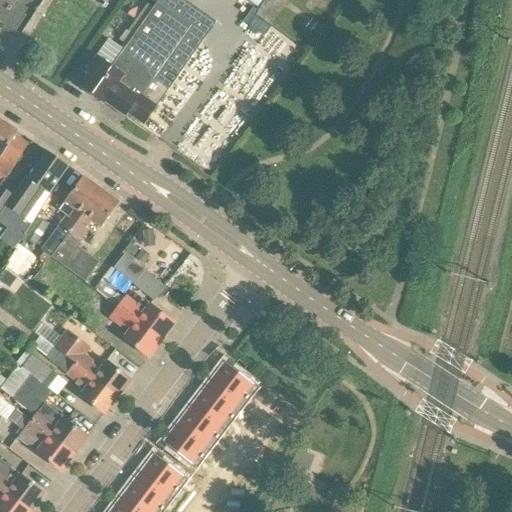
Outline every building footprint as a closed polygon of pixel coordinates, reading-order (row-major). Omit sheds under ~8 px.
[(0,0),(0,21),(3,23),(18,0),(0,0)] [(159,2),(114,65),(126,74),(105,102),(126,117),(129,113),(145,124),(162,100),(146,88),(190,24),(159,2)] [(104,104),(105,102),(126,74),(114,65),(113,67),(98,56),(87,71),(91,74),(81,87),(104,104)] [(0,179),(2,181),(6,176),(7,177),(30,144),(16,135),(18,132),(0,120),(0,179)] [(30,225),(35,223),(52,195),(51,194),(69,167),(46,150),(14,196),(1,187),(0,187),(0,212),(4,208),(30,225)] [(43,252),(51,257),(102,190),(84,178),(66,202),(60,211),(68,216),(53,237),(54,238),(43,252)] [(102,190),(51,257),(86,283),(101,263),(78,247),(82,242),(81,241),(88,230),(86,229),(92,221),(101,228),(119,203),(102,190)] [(153,230),(141,232),(144,249),(155,247),(153,230)] [(21,244),(6,266),(30,283),(45,261),(21,244)] [(125,250),(134,257),(139,251),(131,244),(125,250)] [(144,265),(149,258),(141,252),(136,258),(144,265)] [(114,269),(133,285),(144,272),(124,256),(114,269)] [(120,275),(112,268),(103,279),(112,285),(120,275)] [(0,280),(0,282),(9,289),(16,279),(6,272),(0,280)] [(154,301),(165,288),(144,272),(133,285),(154,301)] [(115,296),(101,285),(96,292),(110,303),(115,296)] [(126,298),(119,308),(161,341),(175,323),(149,304),(144,311),(126,298)] [(161,341),(119,308),(105,325),(148,358),(161,341)] [(89,348),(68,332),(55,349),(118,397),(131,380),(107,362),(100,372),(92,365),(93,363),(84,356),(89,348)] [(34,348),(47,358),(54,350),(41,339),(34,348)] [(55,349),(54,350),(47,358),(78,383),(80,380),(88,386),(80,396),(105,415),(118,397),(55,349)] [(31,376),(48,389),(59,377),(34,357),(23,370),(31,376)] [(258,391),(223,363),(207,383),(242,411),(258,391)] [(48,389),(31,376),(12,398),(36,416),(32,421),(75,454),(88,437),(64,419),(45,404),(53,393),(48,389)] [(242,411),(207,383),(192,403),(227,431),(242,411)] [(9,420),(17,410),(0,397),(0,416),(7,422),(9,420)] [(227,431),(192,403),(176,423),(211,451),(227,431)] [(280,407),(276,414),(285,421),(290,415),(280,407)] [(20,429),(24,432),(32,421),(26,416),(17,410),(9,420),(17,427),(20,429)] [(24,432),(18,439),(61,472),(75,454),(32,421),(24,432)] [(211,451),(176,423),(160,443),(161,443),(195,471),(211,451)] [(260,425),(255,431),(264,439),(269,432),(260,425)] [(187,484),(151,457),(136,477),(137,477),(171,504),(187,484)] [(0,459),(0,487),(31,511),(44,494),(0,459)] [(234,459),(229,465),(238,473),(243,466),(234,459)] [(229,465),(224,472),(233,479),(238,473),(229,465)] [(164,511),(171,504),(136,477),(120,497),(121,497),(139,511),(164,511)] [(30,511),(31,511),(0,487),(0,511),(30,511)] [(139,511),(120,497),(108,511),(139,511)] [(238,511),(217,498),(208,511),(238,511)]
